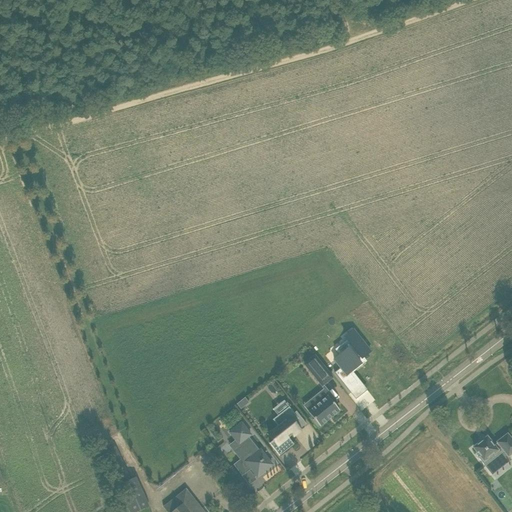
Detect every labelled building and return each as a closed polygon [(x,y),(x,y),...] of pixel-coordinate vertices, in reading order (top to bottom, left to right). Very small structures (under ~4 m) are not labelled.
[(351,346),(333,360),(341,369),(335,374),(348,390),(357,382),(349,373),(364,361),(362,358),(370,351),(353,330),(344,337),(351,346)] [(393,371),(410,359),(399,343),(382,355),(393,371)] [(332,378),(314,356),(304,364),(322,386),(332,378)] [(339,411),(334,404),(337,402),(327,390),(322,394),(321,392),(312,399),(316,405),(308,412),(314,419),(313,420),(317,426),(319,425),(320,427),(339,411)] [(245,398),(236,404),(240,409),(249,403),(245,398)] [(293,413),(291,410),(288,407),(287,408),(285,409),(277,415),(272,420),(277,426),(276,427),(268,433),(273,440),(269,443),(277,453),(279,456),(292,445),(294,444),(288,438),(291,435),(292,434),(293,435),(294,436),(296,434),(297,433),(300,431),(299,429),(293,422),(298,419),(297,418),(293,413)] [(241,423),(229,433),(235,441),(236,440),(241,447),(234,452),(240,459),(233,465),(241,475),(242,476),(244,474),(249,470),(251,469),(257,477),(272,465),(271,463),(260,450),(259,451),(248,437),(251,435),(241,423)] [(497,442),(497,443),(493,446),(487,437),(473,448),(480,456),(478,458),(485,466),(503,452),(508,458),(511,454),(511,441),(507,434),(497,442)] [(114,446),(105,450),(119,477),(127,473),(114,446)] [(130,480),(118,485),(129,511),(137,511),(148,507),(135,478),(130,480)] [(203,511),(185,489),(162,507),(166,511),(203,511)]
